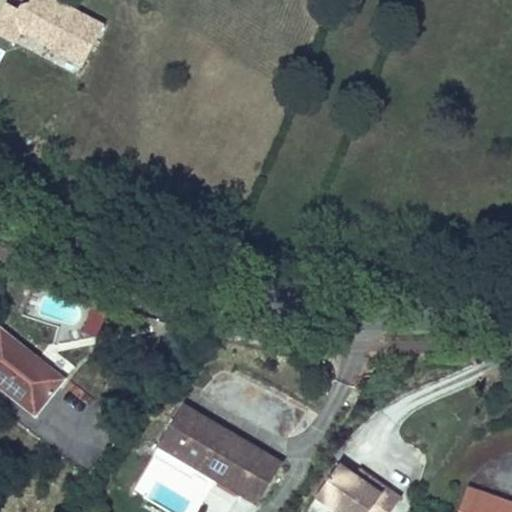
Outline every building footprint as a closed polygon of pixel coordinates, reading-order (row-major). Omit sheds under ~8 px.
[(98,336),(97,315),(86,315),(86,336),(98,336)] [(0,393),(28,416),(60,376),(3,330),(0,327),(0,393)] [(187,461),(238,490),(260,449),(180,404),(157,445),(165,449),(187,461)] [(156,464),(178,477),(187,461),(165,449),(156,464)] [(238,490),(253,499),(276,458),(260,449),(238,490)] [(359,511),(360,511),(379,511),(396,486),(379,476),(376,483),(348,465),(332,456),(309,492),(341,511),(359,511)] [(376,483),(379,476),(352,459),(348,465),(376,483)] [(511,511),(511,495),(462,478),(450,511),(511,511)]
